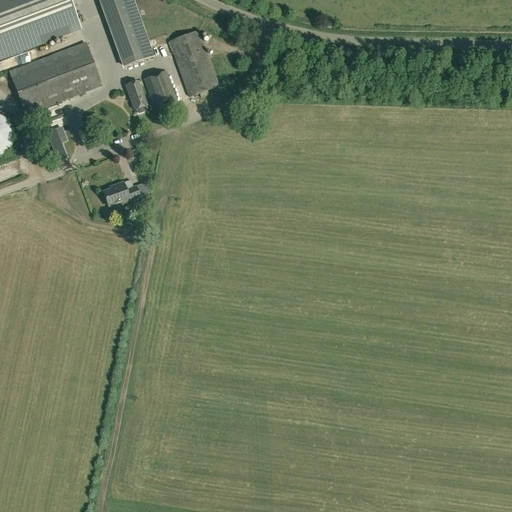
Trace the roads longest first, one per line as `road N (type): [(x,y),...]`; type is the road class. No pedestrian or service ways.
road 1 (unclassified): [(511,45),(330,40),(205,0)]
road 2 (unknown): [(81,163),(77,111),(114,76),(85,0)]
